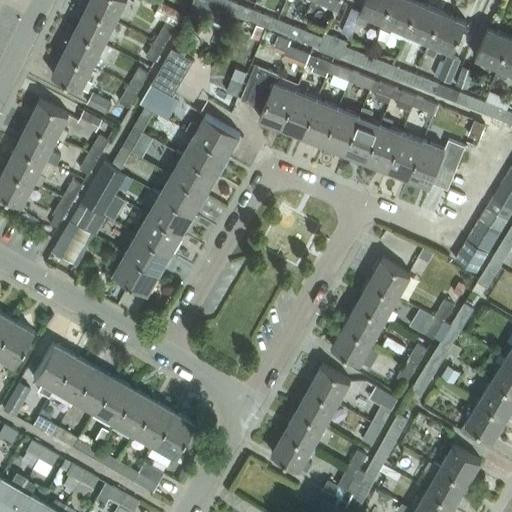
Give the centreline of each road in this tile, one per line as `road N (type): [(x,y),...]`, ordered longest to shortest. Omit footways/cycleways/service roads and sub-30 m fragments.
road 1 (residential): [(250,405),(362,204),(296,181),(265,184),(165,355)]
road 2 (residential): [(165,355),(0,257)]
road 3 (residential): [(188,511),(250,405)]
